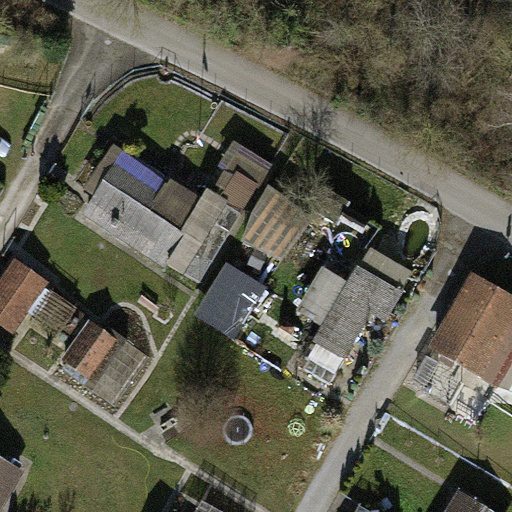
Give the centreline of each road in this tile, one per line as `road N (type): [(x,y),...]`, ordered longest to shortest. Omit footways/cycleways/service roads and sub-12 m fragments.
road 1 (residential): [(486,210),(78,0)]
road 2 (residential): [(486,210),(309,511)]
